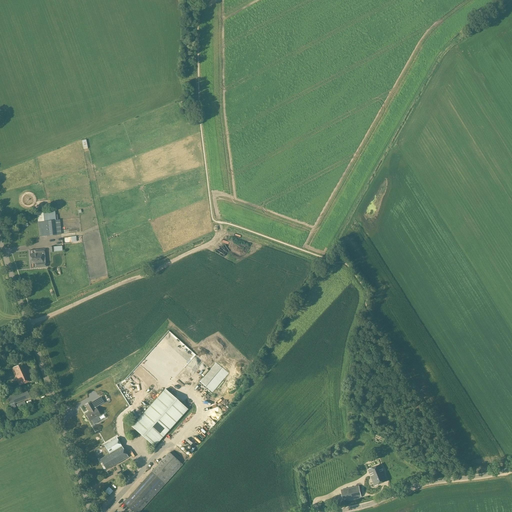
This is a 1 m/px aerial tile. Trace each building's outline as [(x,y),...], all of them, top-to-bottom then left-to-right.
[(183,102),(186,112),(191,110),(188,100),(183,102)] [(39,237),(61,235),(60,220),(38,222),(39,237)] [(34,251),(34,254),(30,254),(31,264),(35,264),(35,268),(46,267),(46,262),(42,263),(42,254),(45,253),(45,250),(34,251)] [(19,386),(32,380),(25,363),(12,369),(19,386)] [(167,390),(133,427),(155,448),(189,411),(167,390)] [(23,392),(11,397),(8,398),(13,411),(17,409),(16,407),(17,407),(16,403),(30,398),(27,391),(23,393),(23,392)] [(96,408),(95,409),(91,402),(85,406),(89,412),(86,414),(90,422),(100,416),(96,408)] [(107,470),(128,457),(116,438),(104,445),(110,454),(100,460),(107,470)] [(133,511),(140,511),(182,464),(169,452),(123,503),(133,511)] [(375,486),(387,481),(380,465),(368,470),(375,486)] [(361,496),(365,495),(364,489),(360,490),(359,486),(341,490),(343,501),(361,497),(361,496)]
